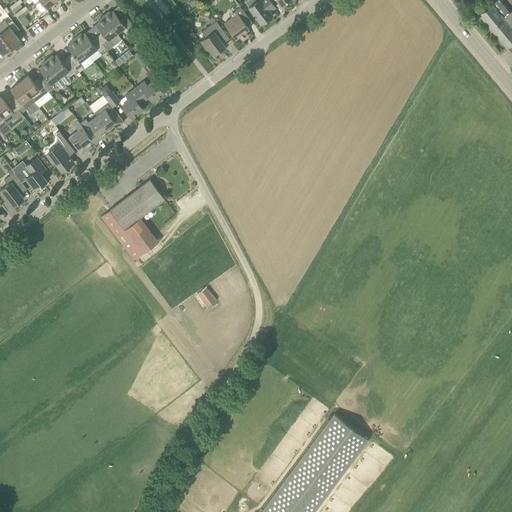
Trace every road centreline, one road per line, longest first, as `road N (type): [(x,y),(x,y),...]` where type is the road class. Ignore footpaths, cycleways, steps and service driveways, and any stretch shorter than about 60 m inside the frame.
road 1 (unclassified): [(151,511),(215,409),(261,309),(256,285),(167,116)]
road 2 (residential): [(0,246),(167,116)]
road 3 (residential): [(167,116),(326,0)]
road 4 (residential): [(0,75),(97,0)]
